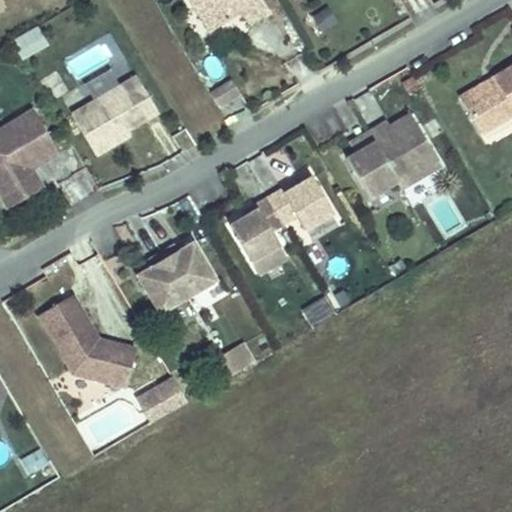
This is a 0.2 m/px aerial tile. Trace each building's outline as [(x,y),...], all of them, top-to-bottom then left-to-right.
[(193,0),(196,4),(200,2),(205,11),(201,13),(210,27),(243,6),(251,19),(270,8),(265,0),(193,0)] [(200,2),(196,4),(201,13),(205,11),(200,2)] [(318,32),(336,22),(328,8),(311,18),(318,32)] [(18,62),(46,48),(35,27),(7,41),(18,62)] [(511,59),(495,70),(498,76),(464,96),(483,127),(511,109),(511,59)] [(162,107),(141,70),(76,109),(101,150),(127,134),(124,129),(133,124),(162,107)] [(495,70),(461,90),(464,96),(498,76),(495,70)] [(220,101),(241,88),(233,75),(212,88),(220,101)] [(39,161),(58,150),(32,106),(15,117),(15,134),(3,141),(0,139),(0,192),(8,206),(43,185),(31,166),(28,161),(36,156),(39,161)] [(357,147),(349,152),(372,191),(398,175),(403,182),(443,159),(413,108),(392,120),(360,138),(363,144),(357,147)] [(352,138),(357,147),(363,144),(360,138),(392,120),(389,116),(352,138)] [(15,117),(0,125),(0,139),(3,141),(15,134),(15,117)] [(127,134),(136,129),(133,124),(124,129),(127,134)] [(36,156),(28,161),(31,166),(39,161),(36,156)] [(285,184),(257,200),(260,203),(249,210),(233,220),(254,256),(282,239),(274,225),(299,210),(308,223),(335,206),(314,171),(298,181),(287,187),(285,184)] [(295,177),(285,184),(287,187),(298,181),(295,177)] [(257,200),(247,206),(249,210),(260,203),(257,200)] [(163,308),(219,274),(196,237),(187,242),(182,245),(179,240),(152,256),(155,261),(149,264),(140,269),(163,308)] [(184,237),(179,240),(182,245),(187,242),(184,237)] [(152,256),(146,259),(149,264),(155,261),(152,256)] [(239,286),(214,300),(239,344),(264,330),(239,286)] [(128,385),(138,346),(120,341),(118,347),(104,343),(100,336),(74,292),(39,313),(75,371),(128,385)] [(300,311),(310,329),(333,314),(323,297),(300,311)] [(183,366),(212,356),(197,311),(168,320),(183,366)] [(238,368),(232,357),(218,365),(225,377),(238,368)] [(158,417),(193,396),(179,372),(144,393),(158,417)] [(39,446),(17,458),(26,474),(48,462),(39,446)]
